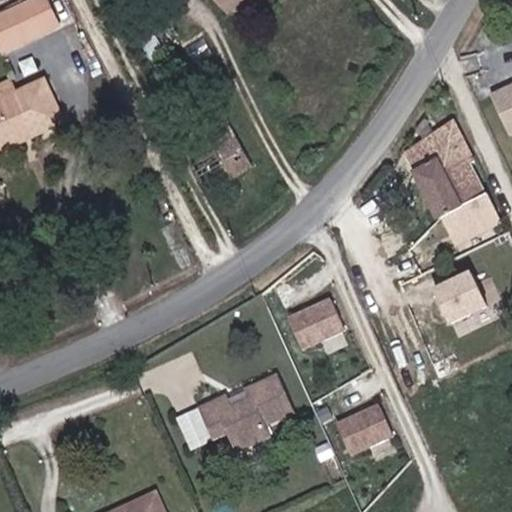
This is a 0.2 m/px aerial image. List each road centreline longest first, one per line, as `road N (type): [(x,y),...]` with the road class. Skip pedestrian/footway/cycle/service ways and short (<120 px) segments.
road 1 (tertiary): [(0,386),(208,288),(303,224),(359,164),(475,0)]
road 2 (unknown): [(303,224),(177,0)]
